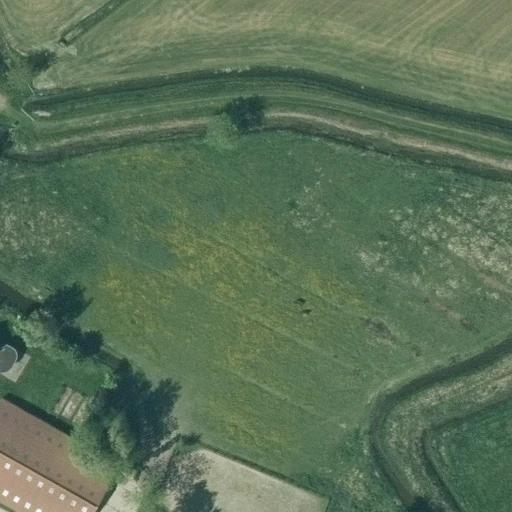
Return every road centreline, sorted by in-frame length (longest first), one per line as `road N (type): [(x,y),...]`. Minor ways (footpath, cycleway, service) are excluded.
road 1 (track): [(511,152),(263,103),(22,138),(0,131)]
road 2 (track): [(432,511),(399,451),(401,418),(511,356)]
